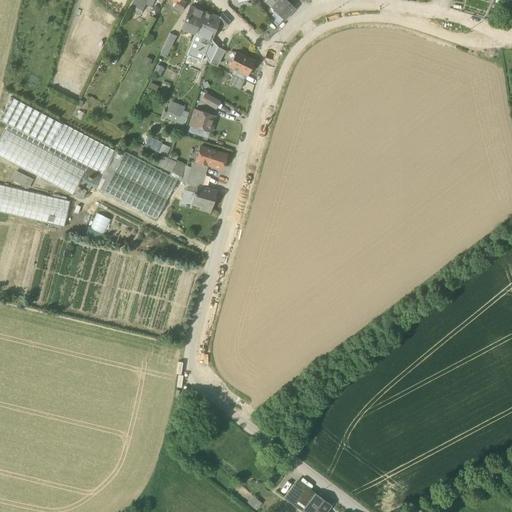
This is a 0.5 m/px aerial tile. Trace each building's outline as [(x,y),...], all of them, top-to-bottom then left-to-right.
[(130,8),(140,14),(145,5),(147,0),(134,0),(133,2),(130,8)] [(173,7),(182,12),(186,4),(179,0),(177,4),(175,3),(173,7)] [(276,3),(272,0),(268,0),(265,3),(271,9),(276,3)] [(294,9),(284,0),(279,0),(276,3),(271,9),(275,12),(284,20),(294,9)] [(181,29),(195,34),(200,23),(204,12),(191,7),(186,18),(186,17),(181,29)] [(200,23),(216,30),(219,22),(220,18),(219,18),(204,12),(200,23)] [(280,25),(284,20),(275,12),(270,16),(280,25)] [(219,22),(225,27),(230,21),(222,13),(219,18),(220,18),(219,22)] [(211,40),(216,30),(200,23),(195,34),(211,40)] [(159,55),(166,58),(176,37),(170,34),(159,55)] [(186,56),(201,62),(204,55),(205,55),(211,40),(195,34),(186,56)] [(211,40),(205,55),(208,63),(210,63),(218,47),(211,40)] [(210,63),(217,67),(225,51),(218,47),(210,63)] [(236,70),(246,75),(253,62),(236,53),(230,67),(236,70)] [(145,57),(142,64),(149,67),(152,60),(145,57)] [(157,65),(153,73),(160,77),(164,68),(157,65)] [(233,75),(244,80),(246,75),(236,70),(233,75)] [(57,74),(55,78),(80,90),(82,86),(57,74)] [(244,80),(233,75),(228,84),(239,90),(244,80)] [(52,85),(77,97),(80,90),(55,78),(52,85)] [(75,99),(77,97),(52,85),(51,87),(75,99)] [(202,101),(215,109),(220,102),(206,94),(202,101)] [(103,192),(156,220),(178,180),(170,175),(124,151),(122,155),(63,124),(62,125),(11,97),(0,117),(0,121),(7,125),(0,138),(0,157),(72,196),(74,193),(83,197),(86,191),(88,192),(91,187),(95,189),(96,188),(103,192)] [(171,101),(166,113),(180,118),(183,111),(185,107),(171,101)] [(210,132),(211,132),(216,117),(194,110),(189,125),(190,125),(210,132)] [(180,118),(166,113),(163,112),(161,117),(184,126),(189,113),(183,111),(180,118)] [(210,132),(190,125),(188,131),(207,138),(210,132)] [(161,144),(157,153),(166,157),(170,148),(161,144)] [(208,166),(221,170),(222,167),(224,166),(223,163),(224,161),(226,160),(225,157),(226,155),(200,146),(195,162),(208,166)] [(186,184),(187,180),(182,178),(185,166),(162,156),(158,166),(171,172),(170,175),(178,180),(186,184)] [(190,168),(191,168),(205,174),(208,166),(195,162),(192,163),(190,168)] [(185,165),(185,166),(182,178),(187,180),(191,168),(190,168),(185,165)] [(205,175),(205,174),(191,168),(187,180),(186,184),(197,187),(202,188),(205,175)] [(28,188),(32,178),(15,170),(10,180),(28,188)] [(0,212),(64,228),(70,201),(0,184),(0,212)] [(197,187),(195,193),(194,193),(191,204),(192,204),(211,210),(216,192),(202,188),(197,187)] [(190,209),(192,204),(191,204),(194,193),(195,193),(184,190),(180,206),(190,209)] [(104,234),(110,219),(96,213),(90,229),(104,234)] [(296,480),(293,485),(312,499),(316,494),(296,480)] [(283,498),(302,511),(312,499),(293,485),(283,498)] [(316,494),(312,499),(302,511),(325,511),(331,505),(316,494)] [(262,504),(253,496),(247,503),(256,510),(262,504)]
